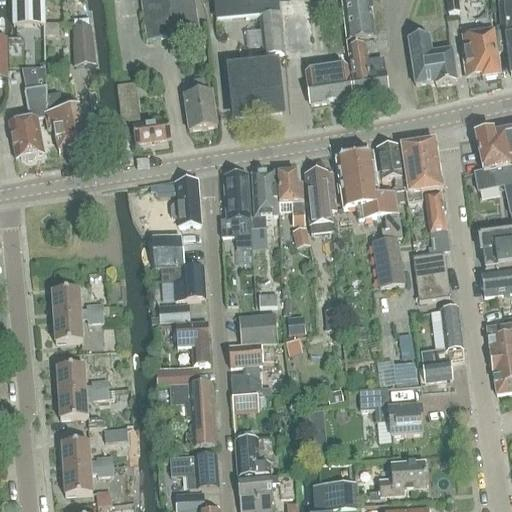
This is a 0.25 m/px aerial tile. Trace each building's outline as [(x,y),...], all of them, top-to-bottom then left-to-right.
[(12,0),(13,29),(21,29),(21,42),(22,72),(46,72),(43,0),(12,0)] [(193,0),(140,0),(147,42),(199,35),(193,0)] [(260,19),(263,49),(264,59),(284,57),(278,0),(213,0),(214,3),(216,24),(260,19)] [(341,0),(347,44),(375,41),(370,0),(341,0)] [(300,3),(280,5),(281,17),(282,16),(286,56),(312,53),(308,14),(302,14),(300,3)] [(496,35),(499,55),(508,54),(511,78),(511,77),(511,3),(499,5),(502,34),(496,35)] [(74,32),(75,70),(95,68),(90,30),(74,32)] [(464,53),(462,53),(468,84),(470,84),(470,80),(482,78),(482,82),(500,79),(493,35),(462,40),(464,53)] [(408,42),(415,88),(435,85),(436,89),(457,86),(451,53),(431,56),(429,39),(408,42)] [(239,52),(240,61),(264,59),(263,49),(239,52)] [(348,51),(356,101),(388,96),(383,61),(368,64),(365,49),(348,51)] [(276,67),(230,72),(234,110),(235,120),(281,115),(276,67)] [(306,75),(311,108),(352,102),(347,68),(306,75)] [(184,100),(189,134),(217,129),(212,95),(207,96),(204,83),(194,84),(196,98),(184,100)] [(30,123),(12,126),(10,134),(16,162),(24,161),(27,164),(34,162),(36,159),(44,157),(37,123),(44,121),(43,117),(46,116),(46,90),(26,94),(25,97),(30,123)] [(71,152),(74,155),(81,153),(83,150),(86,149),(78,112),(62,115),(59,98),(47,100),(48,117),(45,118),(48,134),(54,133),(58,153),(67,152),(68,153),(71,152)] [(132,129),(135,147),(171,142),(168,124),(132,129)] [(511,132),(494,136),(493,135),(491,136),(487,133),(480,135),(477,139),(475,139),(483,175),(474,177),(478,195),(504,190),(510,219),(511,218),(511,132)] [(406,183),(408,194),(408,196),(406,197),(408,208),(422,206),(421,195),(442,192),(435,147),(432,144),(401,149),(406,183)] [(398,150),(377,152),(381,183),(393,181),(395,196),(408,194),(406,183),(403,184),(402,180),(398,150)] [(382,189),(383,198),(379,199),(373,157),(355,160),(350,160),(349,157),(348,157),(341,158),(340,162),(336,162),(343,212),(357,211),(359,224),(384,220),(386,233),(381,234),(383,245),(373,247),(380,293),(404,288),(397,244),(402,243),(395,196),(394,196),(393,187),(382,189)] [(277,177),(279,217),(292,217),(293,230),(305,229),(304,205),(303,205),(302,189),(297,189),(296,176),(292,176),(290,174),(284,174),(281,176),(277,177)] [(254,220),(251,221),(251,233),(266,232),(266,220),(278,219),(275,175),(252,178),(254,220)] [(332,175),(305,178),(309,228),(311,238),(333,235),(332,225),(331,214),(336,214),(332,175)] [(226,223),(220,224),(221,241),(236,240),(237,252),(251,251),(250,223),(247,178),(224,181),(226,223)] [(198,184),(175,187),(177,207),(173,207),(170,210),(171,220),(174,223),(178,223),(178,230),(201,229),(198,184)] [(167,233),(165,213),(163,213),(161,188),(136,190),(139,235),(167,233)] [(425,199),(432,250),(433,257),(449,255),(444,216),(445,214),(446,214),(445,207),(444,207),(442,206),(441,197),(425,199)] [(292,236),(296,253),(310,250),(306,232),(292,236)] [(511,233),(481,238),(486,273),(511,269),(511,233)] [(152,244),(155,273),(184,271),(181,241),(152,244)] [(442,256),(413,261),(419,306),(449,301),(449,299),(448,299),(442,256)] [(161,274),(162,287),(174,286),(175,305),(206,302),(204,270),(161,274)] [(482,282),(480,284),(481,290),(483,291),(484,301),(511,297),(511,272),(481,277),(482,282)] [(54,312),(55,321),(81,319),(79,294),(80,294),(80,293),(52,295),(53,312),(54,312)] [(159,310),(160,327),(188,325),(187,308),(159,310)] [(103,318),(102,309),(87,310),(87,319),(103,318)] [(421,356),(425,386),(452,382),(450,367),(464,365),(458,312),(440,314),(445,353),(421,356)] [(325,315),(327,336),(340,334),(338,314),(325,315)] [(87,319),(88,328),(104,327),(103,318),(87,319)] [(81,319),(55,321),(55,330),(54,330),(55,347),(83,345),(83,344),(81,319)] [(239,321),(241,349),(278,347),(275,319),(239,321)] [(176,328),(177,348),(192,347),(194,370),(210,369),(207,326),(176,328)] [(489,354),(489,355),(511,351),(511,328),(487,332),(490,354),(489,354)] [(411,337),(398,339),(400,351),(413,349),(411,337)] [(302,355),(298,343),(286,346),(289,358),(302,355)] [(231,379),(232,401),(250,400),(250,398),(262,397),(261,383),(259,383),(258,370),(262,369),(261,349),(230,351),(229,351),(230,372),(245,371),(246,378),(231,379)] [(511,351),(489,355),(492,377),(511,373),(511,351)] [(416,386),(414,367),(394,370),(396,389),(416,386)] [(59,388),(59,397),(86,395),(84,371),(85,369),(57,371),(58,388),(59,388)] [(511,373),(492,377),(493,377),(497,399),(511,396),(511,373)] [(195,374),(157,376),(158,388),(196,386),(195,374)] [(108,394),(107,385),(92,386),(92,395),(108,394)] [(169,389),(171,409),(178,408),(186,408),(187,424),(192,424),(193,452),(216,451),(212,387),(189,388),(169,389)] [(388,392),(360,394),(361,415),(375,414),(376,426),(390,425),(391,440),(423,438),(421,410),(389,412),(388,392)] [(92,395),(93,404),(108,403),(108,394),(92,395)] [(86,395),(59,397),(60,406),(59,406),(60,423),(88,422),(88,420),(87,420),(86,395)] [(250,400),(232,401),(233,413),(258,412),(257,400),(250,400)] [(324,415),(308,417),(311,445),(326,443),(324,415)] [(103,435),(104,447),(133,445),(132,433),(103,435)] [(272,443),(235,445),(238,481),(265,479),(271,479),(270,467),(273,467),(272,443)] [(112,461),(90,462),(89,447),(89,446),(62,447),(63,465),(64,465),(64,473),(113,470),(112,461)] [(219,492),(217,460),(170,463),(172,481),(191,480),(192,493),(219,492)] [(392,484),(379,485),(380,501),(404,500),(403,495),(426,493),(425,466),(391,469),(392,484)] [(113,470),(64,473),(65,482),(64,482),(65,500),(93,498),(92,497),(91,478),(97,477),(98,481),(113,480),(113,470)] [(295,479),(279,480),(280,501),(297,500),(295,479)] [(273,511),(271,480),(237,483),(239,511),(273,511)] [(331,487),(332,511),(345,511),(351,511),(358,511),(357,486),(331,487)] [(175,499),(176,511),(202,511),(202,497),(175,499)]
